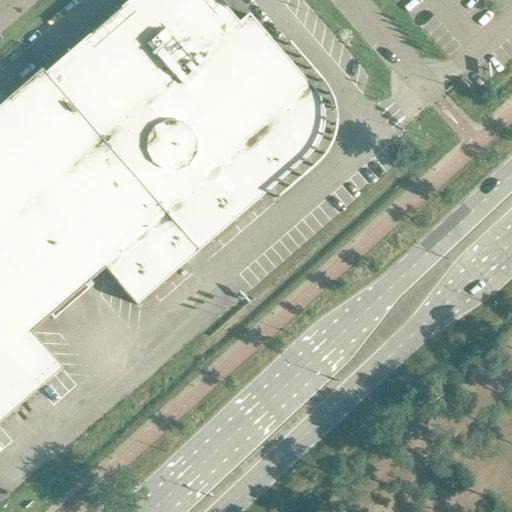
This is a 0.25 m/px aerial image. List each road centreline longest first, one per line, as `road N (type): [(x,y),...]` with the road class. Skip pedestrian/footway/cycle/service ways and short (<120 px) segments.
road 1 (secondary): [(511,171),(147,511)]
road 2 (secondary): [(223,511),(511,244)]
road 3 (unclassified): [(350,0),(435,95)]
